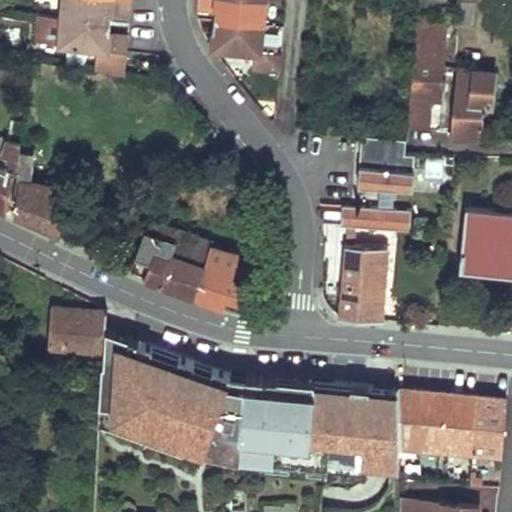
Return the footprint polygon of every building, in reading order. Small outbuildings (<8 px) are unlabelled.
[(130,0),(40,0),(39,14),(104,20),(105,8),(130,11),(130,0)] [(264,22),(265,0),(198,0),(199,4),(216,6),(215,18),(264,22)] [(472,24),(473,0),(456,0),(455,22),(472,24)] [(444,67),(449,16),(417,13),(412,64),(444,67)] [(39,14),(37,14),(34,39),(100,47),(126,50),(127,33),(102,31),(104,20),(39,14)] [(271,51),(261,50),(264,22),(215,18),(213,46),(243,49),(242,64),(270,67),(271,51)] [(126,50),(100,47),(98,69),(124,75),(126,50)] [(444,67),(412,64),(407,123),(426,125),(428,99),(441,100),(444,67)] [(491,104),(494,69),(457,66),(451,133),(480,136),(483,104),(491,104)] [(364,133),(361,182),(415,185),(417,151),(405,150),(406,135),(364,133)] [(0,206),(8,211),(14,171),(17,172),(21,142),(7,140),(3,153),(0,152),(0,206)] [(29,143),(21,142),(17,172),(13,199),(16,199),(14,214),(59,233),(66,187),(29,180),(33,151),(28,149),(29,143)] [(258,213),(256,198),(247,197),(246,226),(242,243),(254,247),(258,213)] [(340,222),(357,224),(360,204),(342,202),(340,222)] [(482,261),(483,256),(511,258),(511,209),(467,205),(462,259),(482,261)] [(211,240),(149,219),(131,268),(144,275),(175,286),(195,293),(211,240)] [(93,232),(81,227),(77,237),(89,242),(93,232)] [(211,240),(195,293),(222,302),(244,310),(261,256),(211,240)] [(368,317),(381,319),(389,247),(346,242),(338,314),(368,317)] [(511,258),(483,256),(482,261),(462,259),(461,265),(511,270),(511,258)] [(105,324),(106,307),(106,304),(52,303),(50,348),(104,350),(105,340),(104,341),(105,324)] [(104,350),(100,401),(115,402),(114,413),(207,445),(218,451),(239,451),(368,464),(368,459),(399,462),(399,443),(399,385),(235,369),(105,324),(104,341),(105,340),(104,350)] [(399,385),(399,443),(501,452),(507,395),(461,391),(399,385)] [(443,511),(444,501),(400,498),(399,511),(476,511),(477,503),(454,502),(454,511),(453,511),(443,511)] [(453,511),(454,511),(454,502),(444,501),(443,511),(453,511)]
